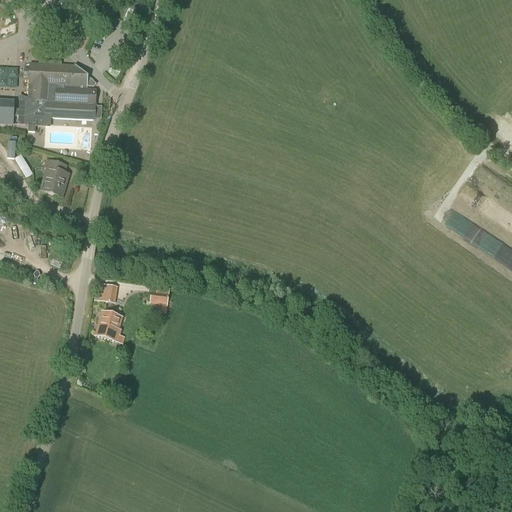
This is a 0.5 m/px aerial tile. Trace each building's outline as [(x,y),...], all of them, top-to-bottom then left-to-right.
[(8,59),(9,83),(17,82),(16,74),(20,74),(19,58),(8,59)] [(94,111),(94,91),(63,90),(63,87),(87,88),(87,79),(84,77),(84,76),(74,68),(30,66),(29,85),(32,85),(32,101),(19,100),(19,114),(27,114),(28,110),(49,111),(49,110),(94,111)] [(0,126),(13,127),(13,117),(13,110),(14,102),(0,101),(0,126)] [(0,149),(15,151),(17,138),(0,135),(0,149)] [(0,177),(9,180),(15,162),(0,157),(0,177)] [(47,161),(45,169),(47,169),(43,184),(46,185),(44,193),(61,199),(66,182),(63,181),(65,175),(64,174),(66,168),(47,161)] [(56,251),(50,265),(59,269),(65,255),(56,251)] [(117,288),(99,286),(97,302),(114,305),(117,288)] [(151,292),(150,305),(167,307),(169,288),(157,287),(157,293),(151,292)] [(121,319),(102,313),(95,337),(116,343),(119,332),(118,331),(121,319)]
